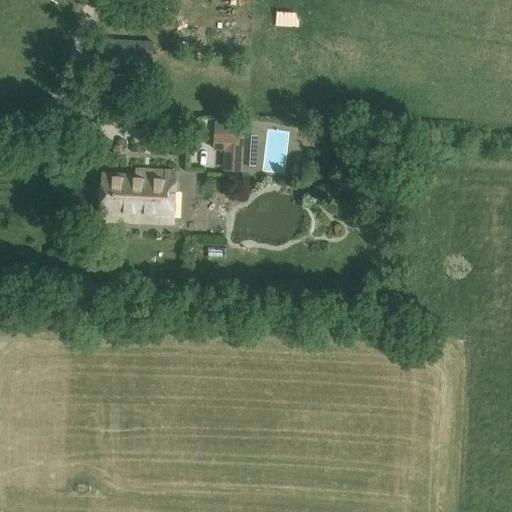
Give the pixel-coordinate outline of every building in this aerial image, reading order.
[(101,73),(115,74),(115,82),(152,83),(154,42),(133,41),(101,40),(101,73)] [(214,150),(224,151),(223,172),(243,173),(245,135),(214,133),(214,150)] [(290,177),(295,138),(274,135),(268,173),(290,177)] [(135,169),(135,175),(102,173),(100,220),(173,223),(175,171),(135,169)] [(73,289),(73,269),(46,268),(45,287),(73,289)]
